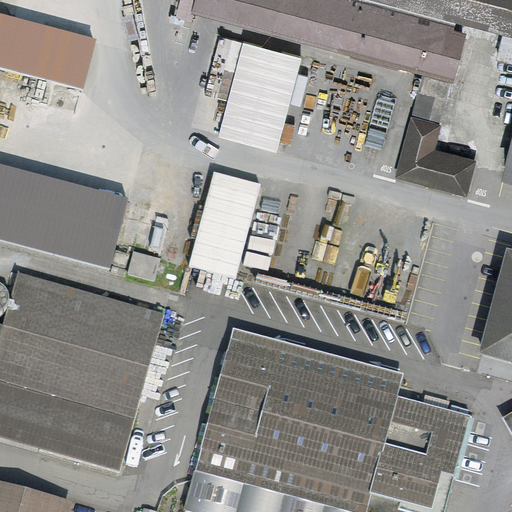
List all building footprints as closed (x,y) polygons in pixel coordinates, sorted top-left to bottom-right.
[(0,0),(0,69),(81,91),(94,43),(0,18),(0,0)] [(462,33),(341,0),(196,0),(195,7),(451,75),(462,33)] [(511,0),(395,0),(505,30),(497,57),(511,61),(511,144),(505,172),(511,174),(511,0)] [(275,150),(300,56),(244,41),(219,135),(275,150)] [(424,76),(397,175),(465,192),(474,160),(431,149),(449,82),(424,76)] [(214,175),(189,269),(234,281),(259,187),(214,175)] [(0,241),(110,270),(123,221),(0,188),(0,241)] [(133,254),(128,275),(154,282),(160,261),(133,254)] [(511,258),(509,258),(484,354),(511,362),(511,258)] [(18,273),(1,331),(0,330),(0,440),(119,473),(163,316),(18,275),(18,273)] [(431,511),(441,477),(453,480),(470,418),(227,353),(201,451),(249,464),(236,511),(431,511)] [(0,490),(0,511),(63,511),(65,508),(0,490)]
